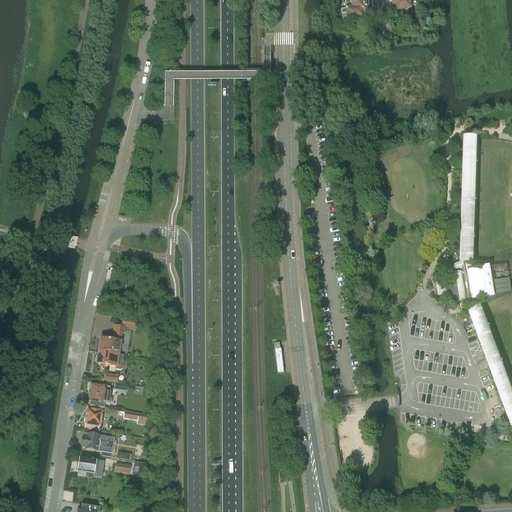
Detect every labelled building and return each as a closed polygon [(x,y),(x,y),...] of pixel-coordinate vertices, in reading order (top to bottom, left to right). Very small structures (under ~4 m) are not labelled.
[(366,0),(345,0),(346,4),(351,3),(352,9),(368,7),(366,0)] [(410,9),(410,4),(415,4),(414,0),(409,0),(388,3),(389,9),(397,9),(397,11),(410,9)] [(361,14),(369,12),(368,7),(352,9),(342,10),(343,19),(362,16),(361,14)] [(415,15),(415,12),(409,13),(410,16),(409,17),(410,26),(419,25),(417,15),(415,15)] [(475,139),(461,139),(458,264),(472,264),(475,139)] [(491,297),(486,268),(466,271),(465,264),(469,264),(470,239),(461,239),(461,264),(455,265),(456,271),(462,270),(462,272),(447,274),(449,287),(448,287),(446,287),(447,292),(449,292),(450,292),(452,304),(467,301),(468,303),(462,304),(462,310),(468,309),(468,310),(472,321),(473,322),(477,333),(485,330),(476,306),(479,305),(479,299),(491,297)] [(509,278),(494,279),(495,296),(511,294),(509,278)] [(509,428),(511,426),(511,394),(479,306),(466,311),(509,428)] [(137,321),(122,319),(120,327),(136,329),(137,321)] [(99,339),(98,349),(99,349),(98,352),(117,355),(118,349),(120,349),(121,348),(122,347),(121,345),(120,344),(119,344),(121,334),(124,334),(125,328),(113,326),(111,341),(99,339)] [(277,373),(283,372),(281,349),(275,350),(277,373)] [(97,355),(95,365),(115,368),(115,370),(119,370),(120,370),(121,370),(122,368),(123,361),(121,361),(122,356),(117,355),(98,352),(98,355),(97,355)] [(113,390),(126,392),(127,386),(115,384),(113,390)] [(89,390),(88,395),(89,395),(88,401),(90,401),(104,404),(106,404),(108,404),(110,393),(108,393),(109,388),(90,385),(90,390),(89,390)] [(90,412),(86,411),(85,417),(84,418),(83,422),(84,423),(84,425),(99,427),(101,413),(97,413),(97,412),(91,411),(90,412)] [(138,414),(120,411),(118,418),(137,422),(138,414)] [(139,416),(138,424),(145,425),(146,417),(139,416)] [(110,454),(112,439),(84,435),(83,439),(82,439),(81,447),(86,447),(85,450),(110,454)] [(129,455),(117,453),(116,459),(128,461),(129,455)] [(76,464),(75,471),(77,471),(76,472),(77,472),(77,476),(84,477),(85,473),(93,475),(93,477),(101,478),(104,463),(79,459),(78,464),(76,464)] [(130,462),(117,460),(116,465),(115,465),(114,472),(128,474),(130,462)] [(133,462),(131,475),(143,477),(145,464),(133,462)] [(135,495),(136,487),(126,485),(125,493),(135,495)]
